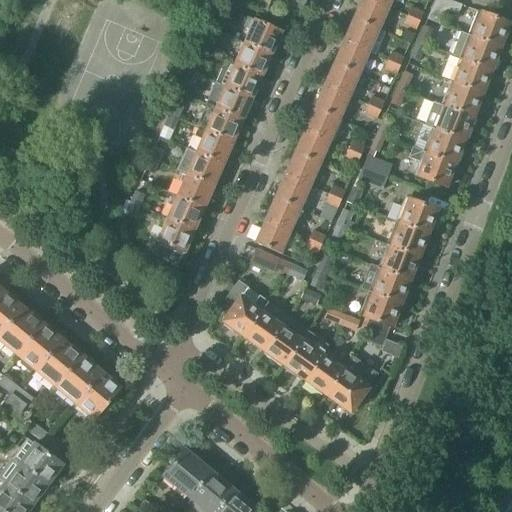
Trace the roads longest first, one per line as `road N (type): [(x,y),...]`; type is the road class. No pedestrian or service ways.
road 1 (residential): [(364,452),(511,89)]
road 2 (residential): [(193,333),(328,0)]
road 3 (residential): [(170,382),(0,235)]
road 4 (residential): [(193,333),(364,452)]
road 5 (residential): [(336,511),(187,394)]
road 6 (residential): [(101,511),(187,394)]
